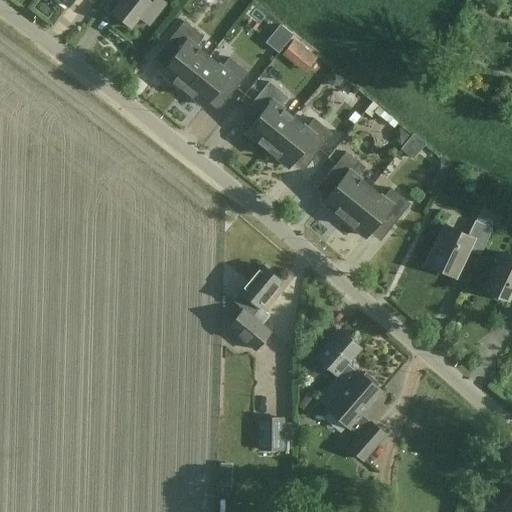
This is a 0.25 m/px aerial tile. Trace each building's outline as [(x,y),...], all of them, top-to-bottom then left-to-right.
[(120,0),(111,12),(130,26),(138,16),(148,24),(165,3),(161,0),(152,0),(150,3),(147,0),(120,0)] [(182,89),(208,57),(195,46),(203,37),(184,21),(165,45),(176,54),(161,72),(182,89)] [(311,64),(325,47),(299,28),(286,45),(311,64)] [(208,57),(182,89),(204,106),(218,88),(229,97),(248,73),(229,58),(222,67),(208,57)] [(267,150),(293,117),(280,107),(288,98),(269,82),(250,105),(261,114),(246,133),(267,150)] [(293,117),(267,150),(288,167),(303,149),(314,157),(333,134),(314,119),(306,128),(293,117)] [(413,134),(400,150),(412,160),(425,144),(413,134)] [(344,220),(370,187),(357,177),(365,168),(346,152),(327,175),(338,184),(323,203),(344,220)] [(458,174),(451,171),(448,176),(455,179),(458,174)] [(370,187),(344,220),(365,237),(380,219),(391,227),(410,204),(391,189),(383,198),(370,187)] [(454,276),(467,249),(480,255),(499,214),(483,206),(476,221),(475,221),(468,236),(442,225),(425,263),(454,276)] [(511,258),(499,252),(482,288),(508,301),(511,291),(511,258)] [(259,307),(281,282),(261,265),(239,291),(240,291),(232,300),(242,309),(226,328),(255,352),(272,332),(252,315),(258,307),(259,307)] [(338,375),(347,363),(360,349),(339,330),(315,357),(336,376),(337,374),(338,375)] [(356,371),(347,363),(338,375),(346,382),(325,407),(358,435),(369,422),(360,415),(381,391),(376,386),(378,383),(365,371),(362,375),(357,370),(356,371)] [(306,412),(315,399),(307,393),(298,406),(306,412)] [(258,417),(257,451),(283,452),(283,449),(294,449),(294,423),(284,423),(284,418),(258,417)] [(358,435),(348,447),(363,459),(385,433),(370,421),(369,422),(358,435)] [(511,511),(511,498),(500,511),(511,511)]
